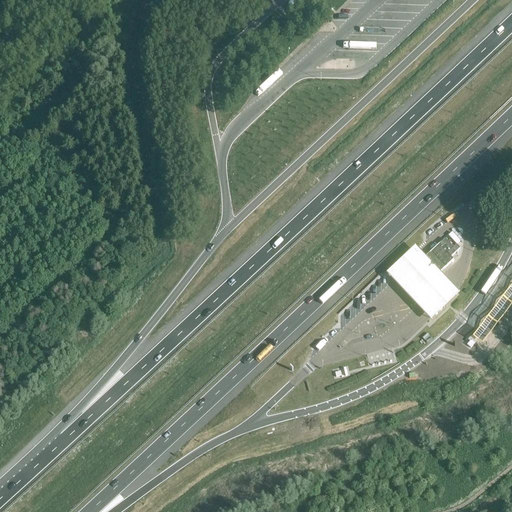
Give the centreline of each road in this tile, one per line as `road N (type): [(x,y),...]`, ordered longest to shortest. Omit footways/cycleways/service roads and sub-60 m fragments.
road 1 (motorway): [(511,24),(65,438)]
road 2 (motorway): [(88,511),(511,115)]
road 3 (motorway): [(199,262),(65,438)]
road 4 (motorway): [(116,511),(243,429)]
